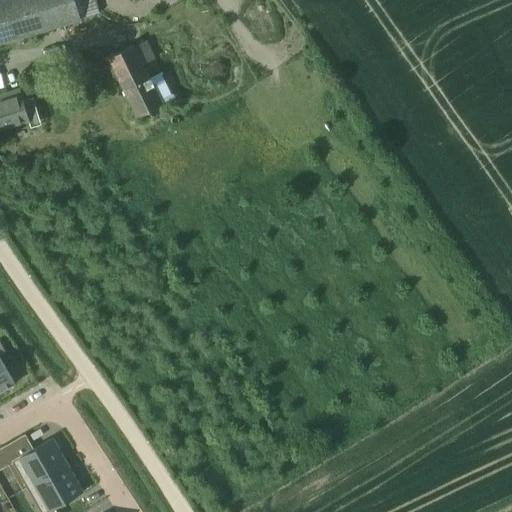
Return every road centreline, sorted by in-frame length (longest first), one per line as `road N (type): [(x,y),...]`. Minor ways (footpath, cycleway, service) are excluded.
road 1 (unclassified): [(181,511),(0,251)]
road 2 (residential): [(121,511),(55,397)]
